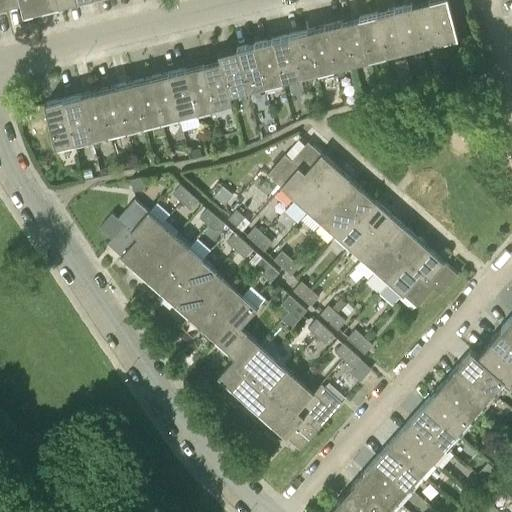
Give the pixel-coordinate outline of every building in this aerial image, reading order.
[(21,0),(24,12),(43,7),(41,0),(21,0)] [(440,41),(428,0),(423,0),(411,3),(422,46),(440,41)] [(449,0),(428,0),(440,41),(459,37),(449,0)] [(422,46),(411,3),(394,7),(405,50),(422,46)] [(405,50),(394,7),(376,12),(387,54),(405,50)] [(387,54),(376,12),(359,16),(370,59),(387,54)] [(370,59),(359,16),(341,20),(352,63),(370,59)] [(352,63),(341,20),(324,25),(335,67),(352,63)] [(335,67),(324,25),(306,29),(317,72),(335,67)] [(317,72),(306,29),(289,33),(299,76),(317,72)] [(299,76),(289,33),(271,38),(282,80),(299,76)] [(282,80),(271,38),(254,42),(264,85),(282,80)] [(264,85),(254,42),(236,46),(247,89),(264,85)] [(247,89),(236,46),(219,51),(221,59),(229,94),(230,93),(247,89)] [(221,59),(203,63),(213,106),(232,102),(230,93),(229,94),(221,59)] [(213,106),(203,63),(186,67),(196,111),(213,106)] [(196,111),(186,67),(168,72),(178,115),(196,111)] [(178,115),(168,72),(150,76),(161,119),(178,115)] [(161,119),(150,76),(133,81),(144,123),(161,119)] [(144,123),(133,81),(115,85),(126,128),(144,123)] [(126,128),(115,85),(98,89),(109,132),(126,128)] [(109,132),(98,89),(80,93),(92,136),(109,132)] [(481,106),(491,103),(488,90),(478,92),(481,106)] [(92,136),(80,93),(63,98),(74,141),(92,136)] [(74,141),(63,98),(45,102),(56,145),(74,141)] [(267,174),(281,186),(295,170),(302,176),(322,153),(308,140),(291,159),(285,154),(267,174)] [(199,147),(190,149),(192,157),(201,155),(199,147)] [(295,170),(281,186),(294,198),(309,182),(315,188),(336,165),(322,153),(302,176),(295,170)] [(309,182),(294,198),(308,210),(322,194),(329,200),(349,177),(336,165),(315,188),(309,182)] [(84,170),(85,178),(93,176),(91,169),(84,170)] [(134,190),(145,188),(143,175),(131,178),(134,190)] [(322,194),(308,210),(321,222),(336,206),(342,212),(363,189),(349,177),(329,200),(322,194)] [(173,194),(181,201),(190,192),(181,184),(173,194)] [(222,184),(213,195),(222,201),(230,191),(222,184)] [(336,206),(321,222),(335,234),(349,218),(356,224),(376,201),(363,189),(342,212),(336,206)] [(190,192),(181,201),(191,209),(199,200),(190,192)] [(107,243),(121,255),(138,237),(131,231),(150,210),(135,197),(117,218),(124,224),(107,243)] [(349,218),(335,234),(348,246),(363,230),(369,236),(390,212),(376,201),(356,224),(349,218)] [(200,217),(209,225),(217,216),(208,208),(200,217)] [(237,225),(244,216),(236,208),(228,217),(237,225)] [(138,237),(121,255),(134,267),(151,249),(144,243),(163,222),(150,210),(131,231),(138,237)] [(363,230),(348,246),(362,258),(376,242),(383,248),(403,224),(390,212),(369,236),(363,230)] [(217,216),(209,225),(213,229),(221,229),(226,224),(217,216)] [(151,249),(134,267),(148,279),(165,261),(158,255),(176,234),(163,222),(144,243),(151,249)] [(376,242),(362,258),(375,270),(390,254),(396,260),(417,236),(403,224),(383,248),(376,242)] [(256,242),(264,233),(255,225),(247,234),(256,242)] [(227,240),(236,248),(244,239),(235,232),(227,240)] [(264,233),(256,242),(264,249),(272,240),(264,233)] [(165,261),(148,279),(161,291),(178,272),(171,267),(190,246),(176,234),(158,255),(165,261)] [(390,254),(375,270),(389,282),(403,265),(410,271),(430,248),(417,236),(396,260),(390,254)] [(244,239),(236,248),(244,256),(252,247),(244,239)] [(178,272),(161,291),(175,303),(191,285),(185,279),(203,258),(190,246),(171,267),(178,272)] [(403,265),(389,282),(403,294),(417,277),(423,283),(444,260),(430,248),(410,271),(403,265)] [(283,266),(291,257),(282,249),(274,258),(283,266)] [(249,260),(262,272),(270,263),(257,251),(249,260)] [(299,264),(291,257),(283,266),(291,274),(299,264)] [(191,285),(175,303),(188,315),(205,296),(198,291),(217,270),(203,258),(185,279),(191,285)] [(417,277),(403,294),(417,306),(434,287),(440,293),(458,273),(444,260),(423,283),(417,277)] [(270,263),(262,272),(271,280),(279,271),(270,263)] [(205,296),(188,315),(201,327),(218,308),(211,302),(229,282),(217,270),(198,291),(205,296)] [(235,279),(237,288),(246,286),(243,277),(235,279)] [(303,298),(311,288),(301,280),(293,289),(303,298)] [(218,308),(201,327),(215,339),(232,320),(225,314),(243,294),(229,282),(211,302),(218,308)] [(232,320),(215,339),(229,351),(247,331),(241,325),(265,297),(251,285),(243,294),(225,314),(232,320)] [(311,288),(303,298),(310,304),(319,295),(311,288)] [(275,309),(284,316),(297,301),(289,293),(275,309)] [(333,308),(338,312),(346,304),(341,299),(333,308)] [(297,301),(284,316),(279,322),(288,329),(298,318),(299,318),(307,309),(297,301)] [(348,302),(341,310),(348,316),(354,309),(348,302)] [(330,321),(338,312),(328,304),(320,312),(330,321)] [(346,319),(338,312),(330,321),(338,329),(346,319)] [(511,313),(501,326),(511,335),(511,313)] [(308,327),(316,334),(324,325),(316,317),(308,327)] [(324,325),(316,334),(325,342),(334,333),(324,325)] [(489,339),(511,359),(511,335),(501,326),(489,339)] [(357,346),(365,336),(356,328),(348,338),(357,346)] [(247,331),(229,351),(234,356),(218,375),(232,388),(250,367),(243,361),(260,343),(247,331)] [(365,336),(357,346),(364,353),(373,343),(365,336)] [(505,377),(505,378),(510,382),(511,379),(511,359),(489,339),(477,353),(505,377)] [(335,351),(343,358),(351,349),(343,341),(335,351)] [(250,367),(232,388),(245,400),(263,379),(257,373),(273,355),(260,343),(243,361),(250,367)] [(493,391),(505,378),(505,377),(477,353),(472,348),(459,362),(493,391)] [(351,349),(343,358),(352,366),(349,370),(360,380),(372,366),(361,357),(351,349)] [(263,379),(245,400),(259,412),(277,391),(270,385),(287,367),(273,355),(257,373),(263,379)] [(447,376),(481,405),(493,391),(459,362),(447,376)] [(277,391),(259,412),(272,424),(290,403),(284,397),(300,379),(287,367),(270,385),(277,391)] [(435,390),(469,418),(481,405),(447,376),(435,390)] [(290,403),(272,424),(285,436),(304,415),(297,409),(314,391),(300,379),(284,397),(290,403)] [(304,415),(285,436),(300,449),(342,401),(321,383),(314,391),(297,409),(304,415)] [(423,403),(457,432),(469,418),(435,390),(423,403)] [(411,417),(445,445),(457,432),(423,403),(411,417)] [(399,430),(433,459),(445,445),(411,417),(399,430)] [(387,443),(421,472),(433,459),(399,430),(387,443)] [(375,457),(409,486),(421,472),(387,443),(375,457)] [(363,471),(397,499),(409,486),(375,457),(363,471)] [(351,484),(383,511),(385,511),(397,499),(363,471),(351,484)] [(487,482),(482,477),(473,488),(478,492),(487,482)] [(339,497),(356,511),(383,511),(351,484),(339,497)] [(356,511),(339,497),(327,511),(356,511)]
